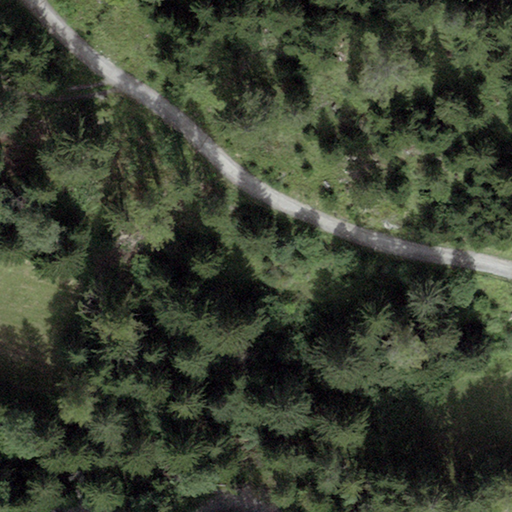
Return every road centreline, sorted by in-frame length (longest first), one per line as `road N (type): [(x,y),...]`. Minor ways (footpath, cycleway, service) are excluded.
road 1 (track): [(511,273),(413,252),(273,198),(67,40),(36,0)]
road 2 (track): [(133,89),(48,91),(0,77)]
